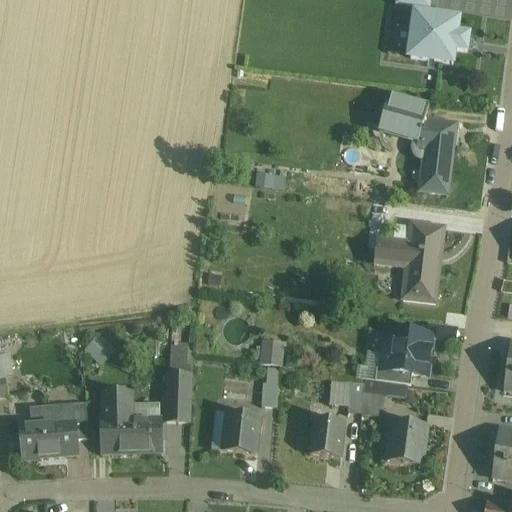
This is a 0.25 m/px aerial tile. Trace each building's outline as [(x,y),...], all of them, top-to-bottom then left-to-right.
[(430,0),(398,0),(398,5),(429,9),(430,0)] [(459,21),(416,15),(410,59),(453,65),(455,51),(468,53),(470,37),(457,35),(459,21)] [(457,127),(425,123),(430,107),(390,96),(380,133),(419,143),(416,151),(417,154),(419,157),(421,158),(424,159),(427,158),(430,156),(425,194),(448,197),(451,179),(450,179),(454,148),(457,127)] [(446,231),(413,227),(410,246),(379,242),(376,266),(407,270),(403,302),(435,306),(444,233),(446,233),(446,231)] [(432,338),(389,332),(389,336),(385,336),(383,352),(387,353),(384,371),(384,372),(413,376),(426,377),(432,338)] [(100,338),(87,352),(97,361),(110,347),(100,338)] [(261,340),(258,364),(283,366),(286,343),(261,340)] [(0,401),(8,400),(5,380),(14,379),(11,356),(2,358),(0,341),(0,401)] [(194,352),(172,351),(170,398),(170,399),(193,400),(194,378),(193,378),(194,352)] [(413,376),(384,372),(384,371),(378,370),(376,383),(412,387),(413,376)] [(150,410),(127,410),(127,396),(104,396),(104,422),(103,423),(103,457),(125,456),(137,456),(137,455),(162,454),(162,422),(150,422),(150,410)] [(193,400),(170,399),(170,398),(167,397),(166,424),(192,426),(193,400)] [(87,405),(74,406),(78,442),(90,441),(87,405)] [(74,406),(31,410),(32,428),(63,425),(65,458),(79,457),(78,443),(78,442),(74,406)] [(261,420),(227,416),(223,453),(257,457),(261,420)] [(345,425),(315,421),(311,457),(341,461),(345,425)] [(428,428),(393,424),(388,463),(423,468),(428,428)] [(32,428),(21,429),(23,463),(40,461),(40,460),(65,458),(63,425),(32,428)] [(511,433),(499,431),(493,479),(511,481),(511,433)]
